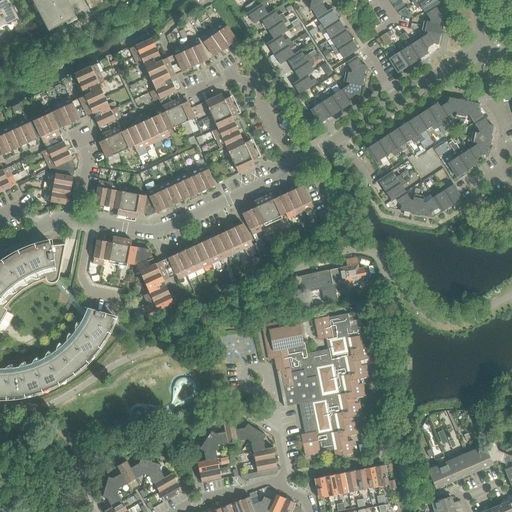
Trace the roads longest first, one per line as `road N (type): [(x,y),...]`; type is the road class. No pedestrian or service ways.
road 1 (residential): [(314,149),(159,232),(60,219),(0,244)]
road 2 (residential): [(314,149),(482,49)]
road 3 (residential): [(311,511),(306,500),(274,482),(177,511)]
